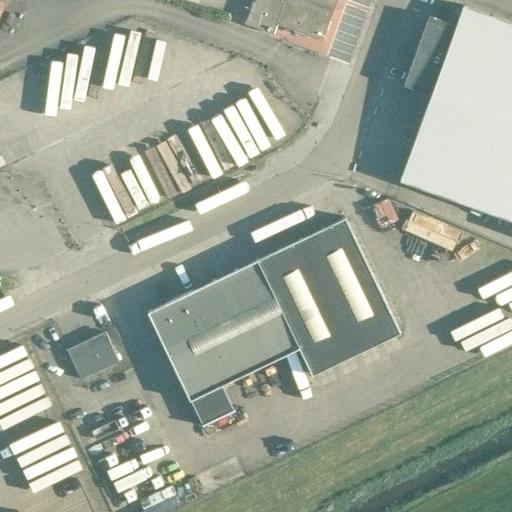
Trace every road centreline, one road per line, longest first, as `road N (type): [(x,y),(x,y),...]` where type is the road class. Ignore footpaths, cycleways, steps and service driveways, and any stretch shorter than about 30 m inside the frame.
road 1 (unknown): [(113,271),(155,394),(169,421),(188,434),(229,438),(386,379),(421,358),(424,318),(383,240),(325,166)]
road 2 (unclassified): [(0,324),(325,166),(340,145),(392,0)]
road 3 (unknown): [(359,92),(137,3),(0,57)]
